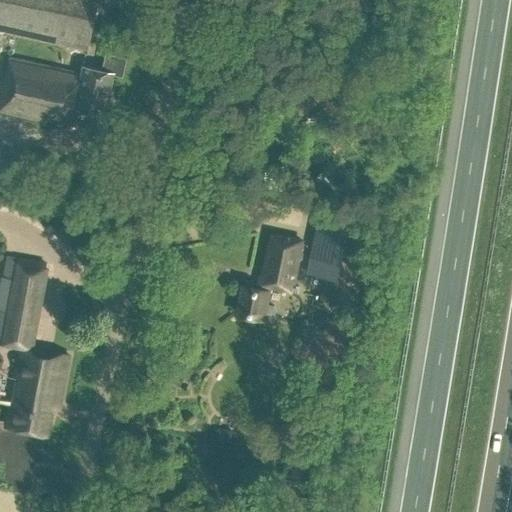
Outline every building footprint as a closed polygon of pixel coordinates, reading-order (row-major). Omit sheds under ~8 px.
[(0,0),(0,30),(89,51),(100,0),(0,0)] [(123,75),(127,58),(107,54),(103,70),(83,66),(82,72),(11,56),(0,105),(0,112),(70,127),(75,106),(105,113),(114,73),(123,75)] [(331,268),(339,228),(317,223),(309,264),(331,268)] [(270,236),(260,285),(240,280),(232,315),(259,322),(260,318),(270,320),(275,316),(277,309),(274,304),(264,302),(267,290),(290,295),(301,244),(270,236)] [(42,284),(46,263),(8,256),(4,277),(42,284)] [(42,284),(4,277),(0,293),(0,307),(8,309),(11,309),(16,310),(36,314),(42,284)] [(16,310),(11,309),(8,309),(0,307),(0,341),(1,342),(4,343),(20,345),(11,397),(14,398),(8,426),(49,433),(54,407),(59,407),(70,355),(60,353),(51,351),(50,357),(42,355),(38,355),(39,349),(33,348),(29,347),(36,314),(16,310)] [(282,418),(311,418),(311,399),(282,399),(282,418)] [(213,432),(211,440),(216,446),(224,447),(231,448),(237,444),(238,436),(234,430),(227,429),(219,428),(213,432)] [(287,448),(282,473),(309,479),(314,454),(287,448)] [(291,479),(289,495),(303,497),(304,480),(291,479)]
